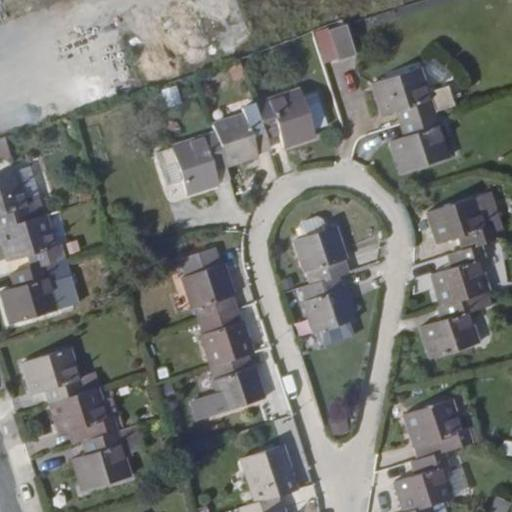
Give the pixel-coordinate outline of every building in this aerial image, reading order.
[(323,25),(324,29),(349,21),(346,15),(323,25)] [(326,35),(350,28),(349,21),(324,29),(326,35)] [(135,83),(180,66),(166,27),(121,44),(135,83)] [(348,64),(365,60),(358,32),(341,36),(348,64)] [(447,131),(440,106),(428,63),(382,76),(391,107),(412,101),(416,114),(419,126),(399,133),(408,164),(453,151),(447,131)] [(451,103),(462,101),(456,81),(437,86),(442,106),(451,103)] [(319,119),(309,87),(308,82),(264,95),(251,99),(253,105),(222,115),(224,123),(180,137),(190,170),(194,183),(224,173),(218,154),(231,150),(232,155),(264,145),(263,142),(276,138),(272,121),(285,117),(291,137),(322,128),(319,119)] [(319,119),(334,115),(325,83),(309,87),(319,119)] [(162,93),(168,111),(182,106),(176,88),(162,93)] [(391,107),(395,120),(399,133),(419,126),(416,114),(412,101),(391,107)] [(447,131),(459,128),(451,103),(442,106),(440,106),(447,131)] [(453,151),(465,147),(459,128),(447,131),(453,151)] [(166,141),(176,175),(190,170),(180,137),(166,141)] [(224,173),(236,170),(232,155),(231,150),(218,154),(224,173)] [(34,158),(23,161),(24,163),(32,190),(42,186),(34,158)] [(42,186),(32,190),(24,163),(0,170),(0,206),(1,206),(5,219),(14,251),(38,244),(42,257),(28,261),(32,275),(7,282),(16,314),(63,300),(51,256),(69,250),(65,235),(61,236),(52,205),(48,206),(42,186)] [(496,225),(507,222),(495,184),(480,189),(489,220),(494,218),(496,225)] [(447,295),(445,295),(446,298),(469,291),(490,285),(492,285),(483,254),(488,252),(483,238),(498,233),(496,225),(494,218),(489,220),(480,189),(435,203),(445,235),(466,229),(470,240),(456,245),(459,257),(437,264),(447,295)] [(333,223),(330,211),(323,208),(311,211),(309,218),(312,230),(302,234),(311,264),(313,264),(317,278),(309,281),(313,293),(311,294),(320,324),(325,322),(357,312),(361,311),(352,281),(349,281),(345,269),(354,267),(350,253),(353,252),(343,221),(333,223)] [(232,255),(227,256),(223,239),(190,248),(195,266),(191,267),(200,298),(204,297),(208,311),(211,324),(209,324),(219,356),(223,369),(220,370),(230,402),(271,390),(261,358),(257,359),(253,345),(258,343),(249,313),(246,314),(242,300),(238,287),(241,286),(232,255)] [(490,285),(469,291),(446,298),(449,309),(428,317),(438,350),(483,335),(474,306),(495,301),(490,285)] [(495,301),(499,300),(494,285),(492,285),(490,285),(495,301)] [(328,333),(360,325),(357,312),(325,322),(328,333)] [(101,378),(87,383),(73,339),(27,352),(37,385),(53,381),(56,392),(66,425),(86,419),(90,431),(94,444),(79,449),(89,480),(134,466),(121,422),(117,408),(111,410),(101,378)] [(420,438),(442,431),(447,446),(449,445),(476,437),(471,421),(466,423),(456,393),(411,407),(420,438)] [(447,446),(442,431),(420,438),(424,453),(447,446)] [(282,488),(301,482),(287,437),(248,449),(261,494),(246,498),(250,511),(291,511),(288,499),(285,500),(282,488)] [(447,460),(453,459),(449,445),(447,446),(424,453),(420,454),(423,468),(402,474),(411,505),(408,506),(409,511),(439,511),(435,499),(456,492),(447,460)] [(493,498),(489,511),(508,511),(510,502),(493,498)]
